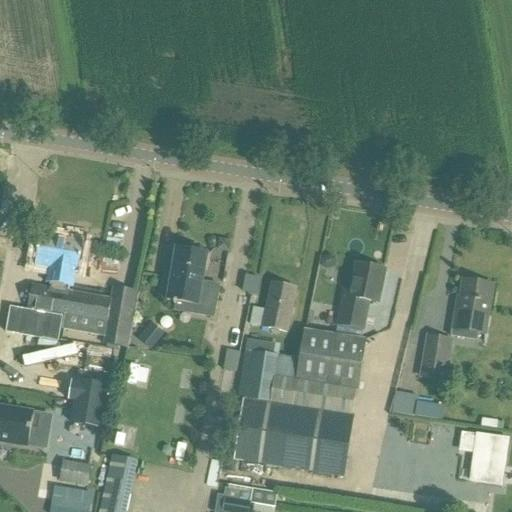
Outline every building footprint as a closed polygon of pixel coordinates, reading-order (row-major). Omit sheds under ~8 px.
[(151,44),(156,73),(168,71),(164,42),(151,44)] [(32,287),(27,310),(66,317),(64,329),(108,337),(114,303),(70,295),(70,293),(68,293),(72,273),(78,274),(84,239),(68,237),(68,242),(40,237),(35,267),(52,270),(49,290),(32,287)] [(166,278),(163,294),(169,295),(168,302),(176,304),(175,312),(209,318),(211,310),(216,311),(220,288),(204,285),(209,257),(177,251),(173,272),(168,271),(166,278)] [(331,258),(323,260),(320,265),(322,269),(326,271),(334,269),(337,265),(335,260),(331,258)] [(346,281),(338,323),(363,327),(367,302),(379,304),(384,272),(357,267),(354,282),(346,281)] [(247,280),(245,291),(253,293),(255,281),(247,280)] [(450,328),(450,332),(451,332),(476,336),(482,337),(483,333),(490,286),(460,282),(455,310),(453,310),(450,328)] [(266,311),(263,328),(289,333),(299,288),(270,284),(266,311)] [(63,318),(12,309),(7,334),(58,343),(63,318)] [(254,309),(251,326),(263,328),(266,311),(254,309)] [(150,325),(137,341),(151,351),(163,336),(150,325)] [(242,400),(233,463),(344,480),(353,421),(349,420),(353,393),(359,393),(367,340),(303,331),(298,361),(246,353),(239,400),(242,400)] [(426,336),(420,375),(443,378),(449,340),(426,336)] [(115,387),(86,381),(77,420),(107,426),(115,387)] [(0,408),(0,442),(43,450),(46,432),(30,430),(33,414),(0,408)] [(477,438),(465,436),(463,452),(475,454),(473,466),(471,482),(486,485),(501,487),(508,441),(477,437),(477,438)] [(113,459),(101,511),(126,511),(137,465),(113,459)] [(88,511),(90,504),(92,504),(93,495),(53,489),(49,511),(88,511)] [(226,490),(221,511),(249,511),(253,495),(226,490)]
